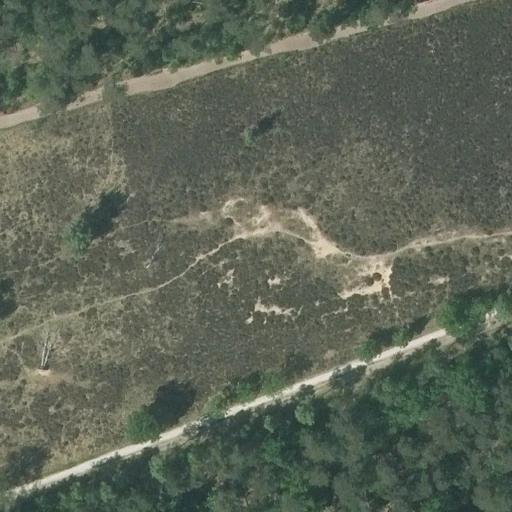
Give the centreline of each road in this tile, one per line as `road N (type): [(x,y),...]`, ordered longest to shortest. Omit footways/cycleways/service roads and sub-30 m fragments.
road 1 (track): [(0,495),(511,306)]
road 2 (unknown): [(0,132),(475,0)]
